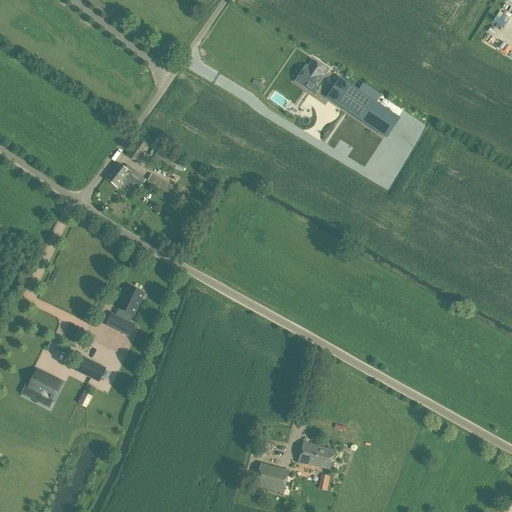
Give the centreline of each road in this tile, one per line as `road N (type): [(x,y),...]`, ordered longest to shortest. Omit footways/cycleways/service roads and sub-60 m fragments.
road 1 (unclassified): [(511,451),(79,203)]
road 2 (unclassified): [(79,203),(225,0)]
